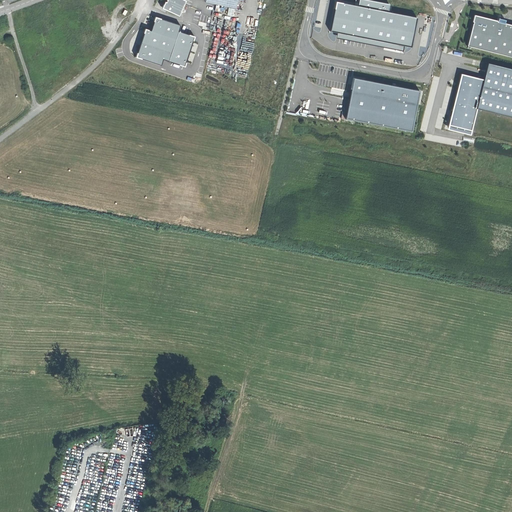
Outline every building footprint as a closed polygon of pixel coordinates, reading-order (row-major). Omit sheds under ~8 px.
[(180,17),(187,2),(183,0),(167,0),(163,9),(180,17)] [(237,0),(205,0),(205,2),(236,8),(237,0)] [(415,17),(335,1),(329,29),(409,45),(415,17)] [(180,25),(155,17),(151,29),(146,27),(136,55),(161,63),(163,58),(169,59),(178,30),(180,25)] [(511,25),(505,24),(506,21),(499,19),(498,23),(476,17),(469,46),(511,56),(511,25)] [(194,36),(178,30),(169,59),(184,64),(194,36)] [(511,116),(511,69),(488,64),(485,79),(477,108),(511,116)] [(477,108),(485,79),(461,73),(448,125),(472,130),(477,108)] [(411,130),(419,91),(353,79),(345,118),(411,130)]
